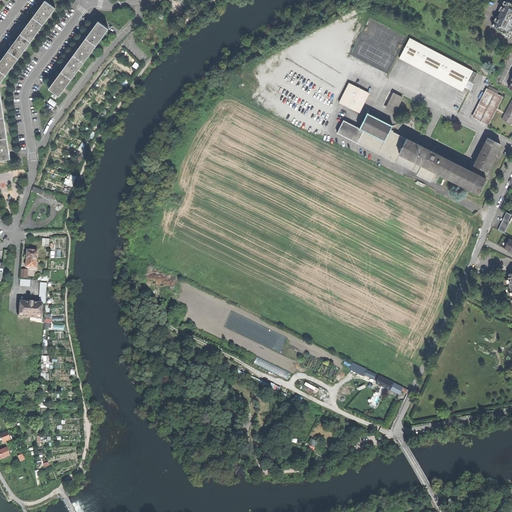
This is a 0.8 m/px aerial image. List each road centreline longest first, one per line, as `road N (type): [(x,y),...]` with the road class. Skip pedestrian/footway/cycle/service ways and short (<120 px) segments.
road 1 (track): [(388,434),(293,474),(265,474),(250,441),(248,397),(213,372),(177,363),(156,342),(148,308),(127,294)]
road 2 (unclassified): [(511,172),(397,434)]
road 3 (residential): [(138,1),(134,24),(45,140),(31,145)]
road 4 (residential): [(87,0),(25,87),(31,145)]
